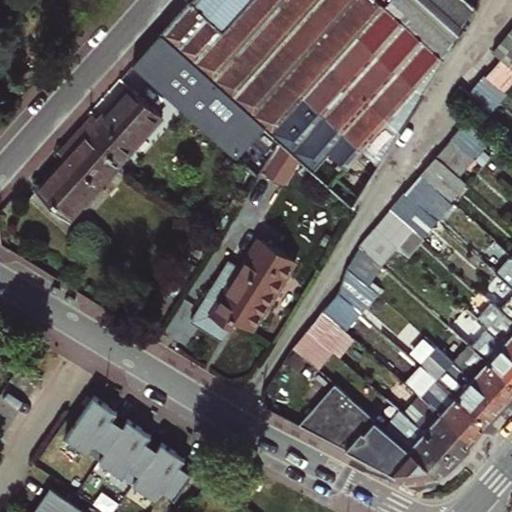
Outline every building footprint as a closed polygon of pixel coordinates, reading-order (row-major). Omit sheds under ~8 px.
[(356,35),(384,3),(386,0),(186,0),(159,31),(211,78),(243,42),(302,95),(330,64),(356,35)] [(386,0),(384,3),(444,57),(475,5),(469,0),(386,0)] [(420,95),(444,57),(384,3),(356,35),(420,95)] [(260,166),(278,138),(270,131),(211,78),(159,31),(132,61),(257,171),(260,166)] [(511,67),(511,34),(508,31),(491,49),(511,66),(511,67)] [(401,127),(420,95),(356,35),(330,64),(401,127)] [(302,95),(243,42),(211,78),(270,131),(302,95)] [(491,49),(488,46),(475,66),(484,74),(495,84),(511,66),(491,49)] [(379,162),(401,127),(330,64),(302,95),(360,146),(379,162)] [(489,110),(504,92),(495,84),(484,74),(469,92),(489,110)] [(78,128),(116,162),(160,113),(128,83),(97,117),(92,113),(78,128)] [(344,164),(360,146),(302,95),(270,131),(278,138),(297,155),(311,167),(326,149),(344,164)] [(474,158),(489,141),(466,120),(451,137),(474,158)] [(35,187),(68,216),(116,162),(78,128),(59,149),(64,154),(35,187)] [(459,175),(474,158),(451,137),(436,154),(459,175)] [(281,165),(288,170),(297,155),(278,138),(260,166),(275,175),(281,165)] [(465,181),(459,175),(436,154),(420,172),(450,199),(465,181)] [(275,175),(283,179),(288,170),(281,165),(275,175)] [(430,202),(439,191),(419,173),(410,184),(430,202)] [(409,225),(424,208),(404,191),(390,207),(409,225)] [(409,257),(425,239),(409,225),(390,207),(374,226),(395,245),(409,257)] [(358,244),(379,263),(395,245),(374,226),(358,244)] [(233,317),(250,327),(294,257),(284,251),(286,248),(280,244),(278,247),(259,235),(239,266),(227,259),(189,319),(220,338),(233,317)] [(366,284),(379,263),(358,244),(346,266),(366,284)] [(363,315),(379,295),(366,284),(346,266),(342,273),(338,293),(363,315)] [(363,315),(338,293),(337,292),(322,309),(343,327),(349,332),(363,315)] [(511,317),(511,293),(500,306),(511,317)] [(511,350),(511,317),(500,306),(492,299),(475,317),(486,327),(511,350)] [(327,345),(328,345),(343,327),(322,309),(307,327),(327,345)] [(310,361),(312,362),(327,345),(307,327),(300,336),(292,345),(310,361)] [(328,345),(333,350),(349,332),(343,327),(328,345)] [(511,381),(511,350),(486,327),(470,344),(511,381)] [(485,421),(501,403),(449,358),(424,336),(416,345),(429,356),(421,365),(485,421)] [(501,403),(511,390),(511,381),(470,344),(465,340),(449,358),(501,403)] [(303,372),(310,361),(292,345),(290,343),(276,366),(287,372),(292,366),(303,372)] [(469,438),(485,421),(421,365),(405,382),(414,390),(469,438)] [(454,455),(469,438),(414,390),(398,407),(454,455)] [(438,473),(454,455),(398,407),(385,395),(370,413),(438,473)] [(109,406),(94,396),(65,438),(79,447),(89,454),(95,445),(106,452),(124,426),(114,418),(118,412),(109,406)] [(438,473),(370,413),(342,444),(406,477),(437,473),(438,473)] [(143,430),(128,420),(124,426),(106,452),(99,461),(121,476),(122,478),(129,468),(140,475),(158,449),(148,442),(152,436),(143,430)] [(177,453),(162,443),(158,449),(140,475),(133,485),(156,501),(163,491),(175,500),(193,473),(181,465),(185,459),(177,453)] [(232,485),(249,494),(260,474),(243,465),(232,485)] [(84,511),(50,488),(33,511),(84,511)]
